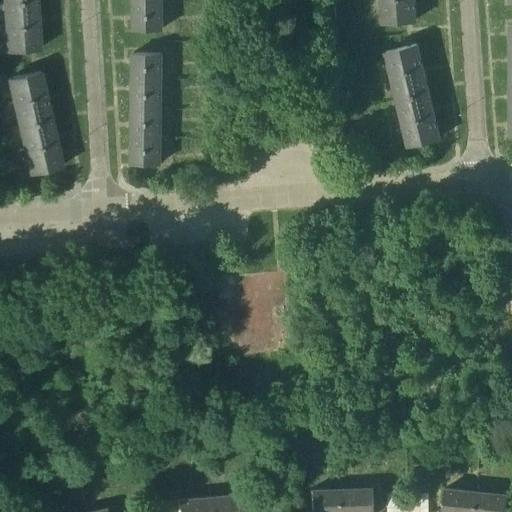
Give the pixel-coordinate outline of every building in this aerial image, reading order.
[(0,0),(0,54),(40,52),(36,0),(0,0)] [(160,35),(160,0),(122,0),(123,35),(160,35)] [(417,27),(415,0),(372,0),(374,30),(417,27)] [(511,9),(511,0),(499,0),(500,10),(511,9)] [(511,142),(511,30),(501,30),(501,142),(511,142)] [(437,142),(418,51),(378,59),(397,150),(437,142)] [(162,167),(162,55),(123,55),(123,167),(162,167)] [(60,167),(41,75),(1,84),(20,175),(60,167)] [(314,123),(243,128),(245,150),(316,145),(314,123)] [(245,239),(151,246),(152,268),(247,261),(245,239)] [(124,247),(0,256),(0,279),(126,270),(124,247)] [(365,511),(364,483),(300,485),(301,511),(365,511)] [(427,511),(428,494),(386,493),(386,511),(427,511)] [(167,496),(167,507),(206,505),(206,495),(167,496)] [(504,511),(505,506),(435,496),(432,511),(504,511)]
